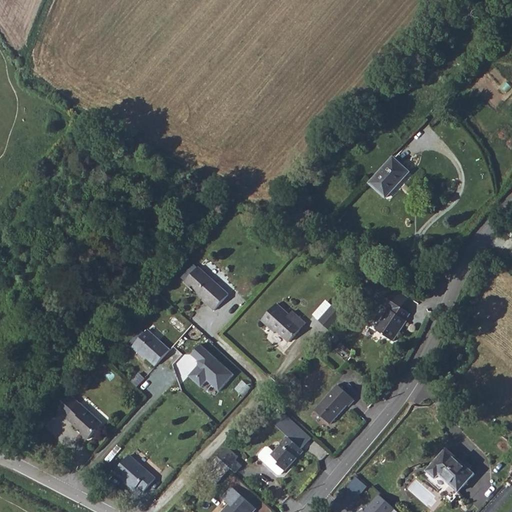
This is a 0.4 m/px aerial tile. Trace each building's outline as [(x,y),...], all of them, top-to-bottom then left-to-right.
[(375,188),(391,202),(414,176),(397,162),(375,188)] [(163,230),(151,243),(160,251),(171,238),(163,230)] [(227,294),(199,269),(187,282),(205,298),(203,299),(214,309),(227,294)] [(388,308),(373,328),(393,342),(408,322),(405,320),(411,313),(403,307),(409,298),(379,276),(367,292),(388,308)] [(290,314),(278,304),(264,320),(275,331),(278,328),(290,340),(306,323),(293,311),(290,314)] [(345,313),(334,304),(320,320),(332,329),(341,318),(345,313)] [(170,352),(149,333),(134,350),(141,356),(142,355),(157,367),(170,352)] [(199,366),(190,377),(202,388),(209,381),(221,392),(235,374),(202,345),(192,355),(199,361),(199,366)] [(357,403),(339,387),(317,411),(332,425),(349,406),(351,409),(357,403)] [(101,426),(80,408),(67,423),(78,432),(76,434),(87,443),(101,426)] [(273,423),(288,436),(282,441),(284,443),(274,453),(269,448),(265,448),(259,455),(259,458),(265,463),(280,477),(304,451),(302,450),(312,439),(282,412),(273,423)] [(217,460),(229,470),(235,464),(238,460),(226,449),(217,460)] [(475,477),(446,452),(425,476),(433,483),(437,479),(457,497),(475,477)] [(154,480),(129,458),(116,474),(134,490),(137,488),(143,493),(154,480)] [(217,460),(204,476),(216,486),(229,470),(217,460)] [(235,464),(229,470),(235,475),(240,468),(235,464)] [(256,511),(231,489),(221,500),(229,507),(223,511),(256,511)] [(395,511),(381,499),(369,511),(395,511)]
